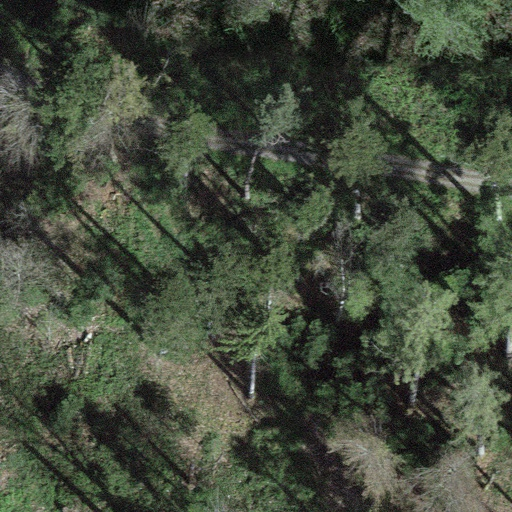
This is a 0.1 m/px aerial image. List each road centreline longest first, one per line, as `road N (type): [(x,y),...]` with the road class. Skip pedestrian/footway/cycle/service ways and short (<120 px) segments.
road 1 (track): [(0,70),(54,103),(511,193)]
road 2 (track): [(159,511),(0,247)]
